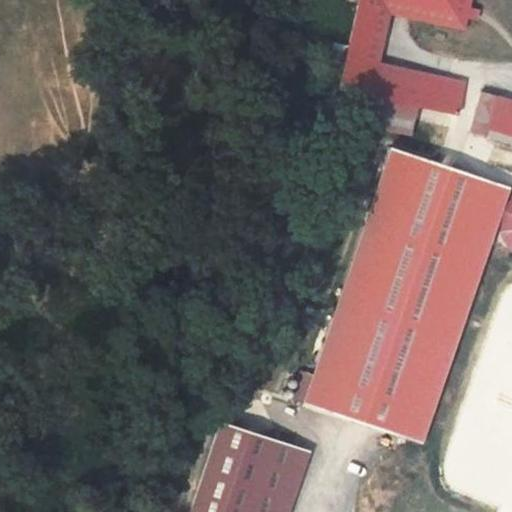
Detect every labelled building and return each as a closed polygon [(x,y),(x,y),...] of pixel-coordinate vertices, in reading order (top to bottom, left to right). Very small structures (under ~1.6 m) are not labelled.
[(316,0),(300,70),(360,85),(384,91),(395,94),(398,82),(362,73),(321,63),(335,0),(316,0)] [(362,73),(386,79),(398,82),(395,94),(409,97),(416,66),(342,48),(353,0),(371,0),(430,15),(433,0),(335,0),(321,63),(362,73)] [(463,77),(421,67),(416,66),(409,97),(414,98),(455,108),(463,77)] [(378,116),(384,91),(360,85),(354,111),(378,116)] [(480,89),(470,120),(489,125),(494,107),(498,94),(480,89)] [(511,98),(498,94),(494,107),(511,112),(511,98)] [(511,112),(494,107),(489,125),(511,132),(511,112)] [(386,146),(315,374),(407,403),(399,431),(426,440),(506,183),(386,146)] [(315,374),(303,371),(294,399),(307,403),(315,374)] [(407,403),(315,374),(307,403),(399,431),(407,403)] [(288,511),(308,448),(213,419),(184,511),(288,511)]
